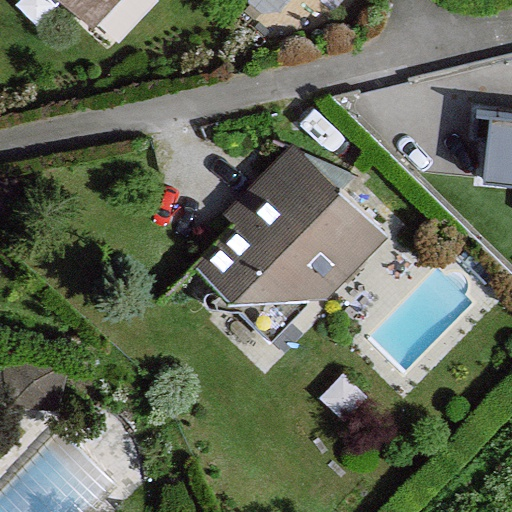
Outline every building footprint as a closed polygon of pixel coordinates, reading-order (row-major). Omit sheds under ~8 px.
[(70,0),(92,19),(110,0),(70,0)] [(485,135),(481,178),(511,181),(511,113),(475,109),(472,134),(485,135)] [(234,221),(243,229),(279,194),(304,220),(340,185),(293,139),(224,212),(234,221)] [(380,224),(340,185),(304,220),(279,194),(243,229),(234,221),(195,261),(271,335),(308,298),(308,270),(322,283),(380,224)] [(7,405),(58,407),(68,361),(41,357),(21,357),(4,358),(7,405)]
